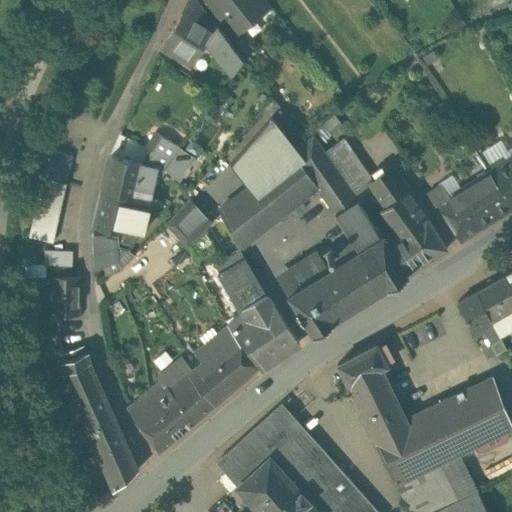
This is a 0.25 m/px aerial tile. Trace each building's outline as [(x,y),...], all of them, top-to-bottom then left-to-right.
[(215,26),(194,0),(186,0),(179,11),(181,12),(162,50),(188,67),(196,54),(198,55),(206,42),(231,74),(243,58),(217,25),(215,26)] [(263,0),(205,0),(233,35),(269,7),(263,0)] [(309,54),(302,45),(296,50),(303,58),(309,54)] [(320,122),(329,134),(343,123),(334,111),(320,122)] [(271,115),(230,163),(248,186),(297,147),(271,115)] [(180,146),(155,132),(146,146),(152,149),(147,165),(164,169),(165,168),(179,147),(180,146)] [(369,182),(340,140),(324,151),(356,197),(355,198),(359,203),(376,192),(369,182)] [(192,157),(179,147),(165,168),(177,176),(192,157)] [(72,155),(50,150),(43,178),(66,183),(72,155)] [(511,155),(504,160),(502,157),(490,164),(492,168),(489,169),(511,206),(511,155)] [(113,157),(110,156),(102,191),(147,201),(150,186),(155,187),(164,170),(163,170),(164,169),(147,165),(113,157)] [(426,215),(391,166),(369,182),(376,192),(386,205),(381,209),(399,233),(426,215)] [(511,206),(489,169),(446,196),(439,185),(427,193),(435,204),(438,202),(461,239),(511,207),(511,206)] [(66,183),(43,178),(35,217),(57,222),(66,183)] [(147,201),(102,191),(94,223),(102,225),(123,229),(122,234),(136,237),(142,231),(149,202),(147,201)] [(339,238),(363,228),(349,193),(333,199),(339,214),(331,217),(339,238)] [(190,197),(165,223),(185,245),(211,221),(190,197)] [(399,233),(386,241),(407,273),(446,248),(427,217),(426,215),(399,233)] [(267,294),(221,216),(198,237),(240,310),(243,309),(267,294)] [(123,229),(102,225),(100,232),(93,233),(95,265),(102,263),(115,259),(126,247),(136,237),(122,234),(123,229)] [(318,241),(267,273),(276,286),(326,254),(318,241)] [(126,247),(115,259),(102,263),(105,274),(119,270),(134,254),(126,247)] [(159,290),(178,277),(172,270),(154,283),(159,290)] [(511,270),(477,290),(493,323),(499,334),(511,327),(511,270)] [(80,277),(51,276),(55,310),(79,314),(80,277)] [(492,323),(476,291),(458,301),(475,334),(483,329),(490,343),(485,346),(490,357),(505,348),(498,335),(492,323)] [(267,294),(243,309),(248,319),(243,322),(238,315),(228,321),(259,368),(299,342),(278,309),(270,297),(268,297),(267,294)] [(191,371),(169,390),(161,380),(161,381),(127,409),(158,451),(257,368),(228,326),(195,352),(203,362),(191,371)] [(384,360),(375,343),(338,363),(368,427),(404,412),(379,362),(384,360)] [(112,415),(107,403),(106,401),(101,390),(101,389),(100,388),(95,376),(94,374),(89,363),(89,362),(88,359),(86,352),(63,361),(65,373),(114,490),(137,470),(136,468),(131,457),(131,455),(130,455),(124,443),(125,443),(124,441),(119,430),(119,428),(118,428),(113,417),(112,415)] [(181,358),(158,377),(161,381),(161,380),(169,390),(191,371),(181,358)] [(404,412),(368,427),(375,440),(395,483),(422,470),(449,457),(462,451),(487,438),(489,442),(495,439),(493,435),(506,429),(508,433),(511,430),(511,424),(492,375),(404,412)] [(379,511),(283,404),(251,434),(249,432),(216,462),(237,485),(270,455),(319,511),(379,511)] [(462,451),(449,457),(460,479),(472,473),(462,451)] [(319,511),(270,455),(237,485),(260,511),(319,511)] [(422,470),(395,483),(410,511),(433,511),(442,508),(422,470)] [(442,508),(433,511),(487,511),(477,491),(442,508)]
